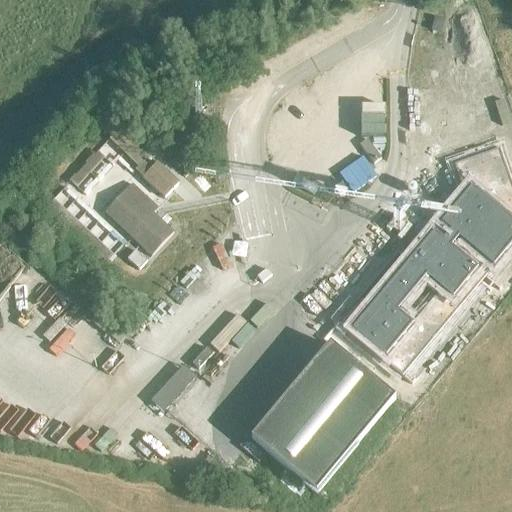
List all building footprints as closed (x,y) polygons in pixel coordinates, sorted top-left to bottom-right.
[(136,172),(165,199),(180,185),(158,164),(152,170),(115,136),(110,142),(138,169),(136,172)] [(105,161),(98,154),(71,183),(78,190),(105,161)] [(105,215),(151,258),(174,233),(154,215),(159,209),(133,185),(105,215)] [(113,256),(55,202),(44,213),(103,268),(113,256)] [(502,240),(511,231),(511,212),(506,205),(486,222),(502,240)] [(473,251),(484,262),(502,243),(491,232),(473,251)] [(281,296),(353,358),(372,336),(382,344),(420,300),(360,248),(338,274),(316,255),(281,296)] [(135,252),(127,261),(140,272),(148,263),(135,252)] [(5,307),(31,328),(44,313),(17,291),(5,307)] [(127,336),(99,315),(91,324),(120,345),(127,336)] [(238,317),(211,347),(219,354),(246,325),(238,317)] [(38,343),(55,332),(47,320),(30,332),(38,343)] [(330,347),(251,440),(317,495),(395,401),(330,347)] [(208,350),(193,366),(199,371),(214,355),(208,350)] [(196,380),(183,369),(152,404),(164,415),(196,380)]
